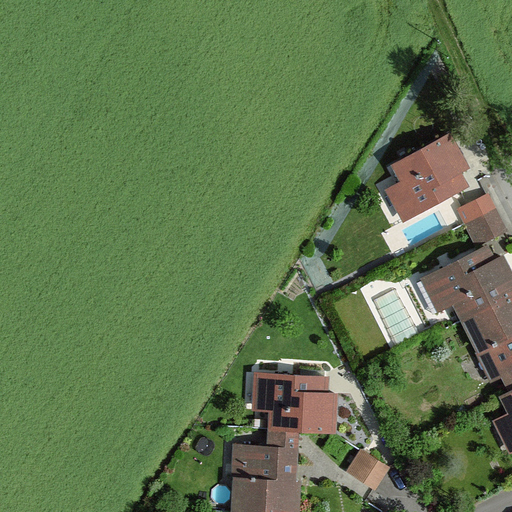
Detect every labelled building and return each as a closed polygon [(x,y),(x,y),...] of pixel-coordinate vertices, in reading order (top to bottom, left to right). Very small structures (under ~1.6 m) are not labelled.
[(412,218),(463,190),(455,176),(468,169),(450,134),(396,164),(405,180),(395,185),(412,218)] [(468,223),(496,209),(489,195),(461,209),(468,223)] [(507,231),(496,209),(468,223),(479,245),(507,231)] [(489,263),(482,250),(431,276),(446,308),(457,302),(465,319),(511,296),(511,275),(502,257),(489,263)] [(511,296),(465,319),(482,350),(485,349),(500,378),(506,374),(511,371),(511,296)] [(334,432),(335,394),(321,393),(322,376),(263,373),(261,410),(274,410),(272,429),(297,430),(334,432)] [(511,391),(503,396),(511,412),(502,417),(511,438),(511,391)] [(297,430),(272,429),(271,446),(296,448),(297,430)] [(235,511),(296,511),(299,481),(290,480),(291,468),(295,468),(296,448),(271,446),(243,444),(242,478),(237,478),(235,511)] [(389,467),(363,451),(350,472),(376,488),(389,467)]
